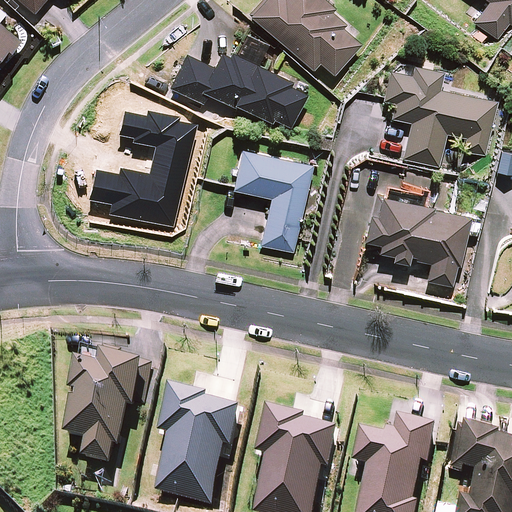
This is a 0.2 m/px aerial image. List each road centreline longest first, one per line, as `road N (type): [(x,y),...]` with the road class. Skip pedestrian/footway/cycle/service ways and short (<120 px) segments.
road 1 (residential): [(21,280),(156,289),(511,366)]
road 2 (residential): [(21,280),(17,179),(30,136),(75,64),(157,0)]
